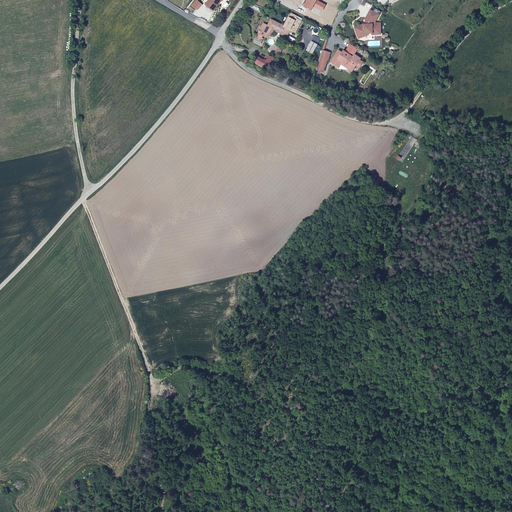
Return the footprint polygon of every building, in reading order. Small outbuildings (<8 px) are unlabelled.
[(221,0),(208,0),(206,4),(214,10),(220,1),(221,0)] [(380,34),(380,23),(374,23),(374,20),(375,20),(379,15),(370,11),(366,18),(368,20),(369,20),(369,25),(362,25),(357,28),(358,30),(356,31),(358,35),(363,35),(365,35),(365,33),(376,33),(377,34),(380,34)] [(295,32),(301,21),(294,18),(295,16),(291,14),(284,26),(290,29),(295,32)] [(290,29),(284,26),(271,19),(268,24),(263,21),(258,31),(268,36),(273,30),(275,31),(275,32),(277,34),(278,33),(280,33),(278,38),(283,40),(290,29)] [(313,53),(317,44),(311,41),(307,50),(313,53)] [(327,51),(323,50),(317,69),(324,71),(326,65),(324,63),(327,60),(327,59),(325,58),(327,51)] [(363,62),(359,59),(360,58),(353,53),(352,56),(348,53),(344,51),(343,53),(339,51),(332,62),(339,66),(341,63),(342,61),(353,68),(356,64),(359,66),(363,62)] [(267,62),(259,57),(256,62),(264,67),(267,62)] [(267,69),(272,63),(268,60),(267,62),(264,67),(267,69)] [(342,61),(341,63),(352,71),(353,68),(342,61)]
